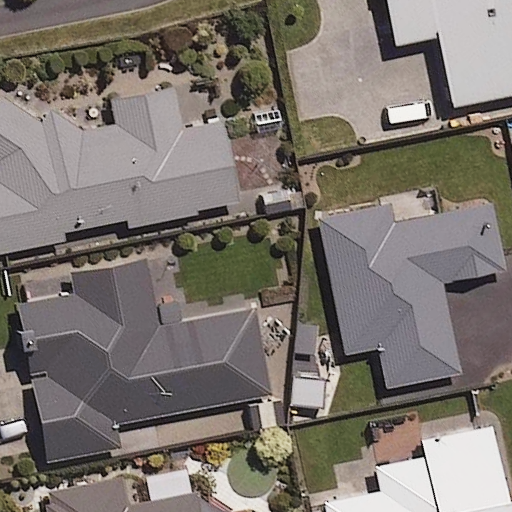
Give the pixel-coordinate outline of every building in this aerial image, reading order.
[(511,0),(379,0),(388,43),(433,34),(447,106),(511,92),(511,0)] [(50,93),(0,104),(0,251),(58,239),(56,232),(120,217),(122,227),(233,201),(214,120),(176,128),(167,87),(104,102),(108,121),(59,132),(50,93)] [(387,223),(384,205),(316,217),(340,353),(375,347),(381,386),(454,373),(438,280),(499,269),(488,205),(387,223)] [(153,326),(141,260),(68,273),(71,294),(14,304),(43,461),(114,448),(110,423),(266,394),(250,309),(153,326)] [(511,511),(511,501),(500,504),(485,429),(416,442),(419,458),(372,467),(377,492),(321,502),(322,511),(511,511)] [(241,511),(193,493),(122,507),(117,479),(40,493),(43,511),(241,511)]
